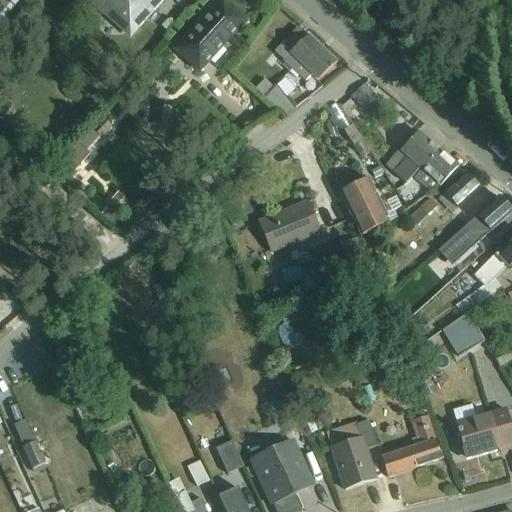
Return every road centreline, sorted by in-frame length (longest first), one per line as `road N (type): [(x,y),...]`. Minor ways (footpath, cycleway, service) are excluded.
road 1 (unclassified): [(116,253),(369,56)]
road 2 (residential): [(369,56),(511,182)]
road 3 (residential): [(0,150),(116,253)]
road 4 (unclassified): [(0,348),(116,253)]
road 5 (track): [(511,136),(494,72),(494,0)]
